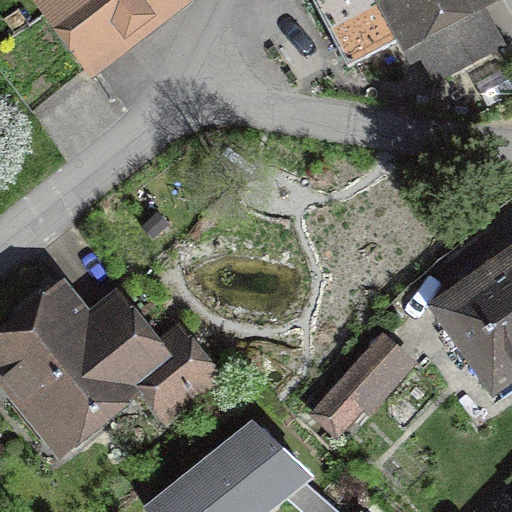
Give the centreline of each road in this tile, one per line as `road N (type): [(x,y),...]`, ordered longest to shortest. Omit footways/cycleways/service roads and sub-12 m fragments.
road 1 (residential): [(197,100),(511,151)]
road 2 (residential): [(0,252),(197,100)]
